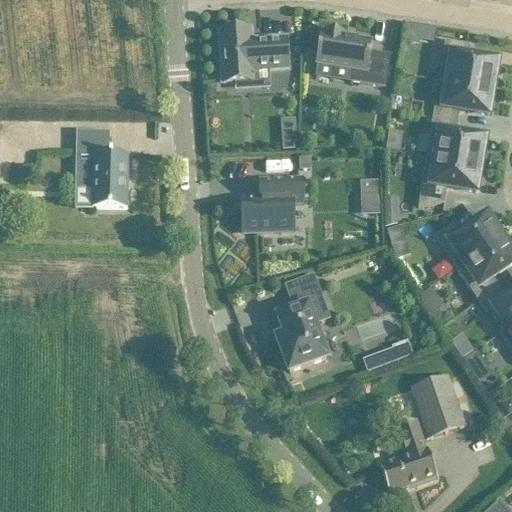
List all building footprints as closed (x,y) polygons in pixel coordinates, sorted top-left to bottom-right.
[(288,72),(286,42),(250,44),(250,32),(220,34),(220,38),(217,38),(218,52),(221,51),(223,86),(253,84),(252,74),(288,72)] [(384,90),(389,58),(370,55),(371,44),(344,40),(345,36),(324,33),(323,36),(320,36),(315,67),(350,73),(349,84),(384,90)] [(496,70),(496,65),(468,61),(470,48),(444,44),(438,84),(443,84),(495,92),(499,70),(496,70)] [(492,113),(495,92),(443,84),(439,108),(434,108),(432,122),(457,126),(459,113),(488,118),(489,113),(492,113)] [(455,138),(457,126),(432,122),(426,160),(483,169),(486,148),(483,147),(484,142),(455,138)] [(76,165),(76,190),(92,191),(92,210),(127,211),(128,157),(93,156),(93,165),(76,165)] [(310,160),(298,161),(298,173),(310,172),(310,160)] [(479,191),(483,169),(426,160),(418,210),(444,206),(447,190),(476,195),(476,190),(479,191)] [(293,234),(292,207),(302,207),(301,183),(267,185),(260,185),(261,201),(242,202),(244,236),(293,234)] [(378,184),(359,184),(360,218),(379,218),(378,184)] [(456,272),(504,240),(492,222),(489,224),(487,220),(462,236),(455,225),(434,240),(456,272)] [(511,252),(504,240),(456,272),(477,305),(499,291),(492,280),(511,266),(511,252)] [(319,295),(313,278),(285,289),(291,306),(292,305),(294,313),(277,319),(284,338),(276,341),(288,375),(326,361),(307,308),(306,308),(304,301),(319,295)] [(439,302),(431,290),(420,297),(428,310),(439,302)] [(503,335),(511,328),(511,296),(506,301),(499,291),(477,305),(485,316),(489,314),(503,334),(503,335)] [(511,328),(503,335),(503,334),(499,337),(511,356),(511,328)] [(391,351),(396,364),(411,358),(406,345),(391,351)] [(447,380),(412,392),(429,442),(464,430),(447,380)] [(405,460),(379,469),(388,497),(415,488),(416,491),(438,483),(428,453),(426,453),(416,425),(396,432),(405,460)]
